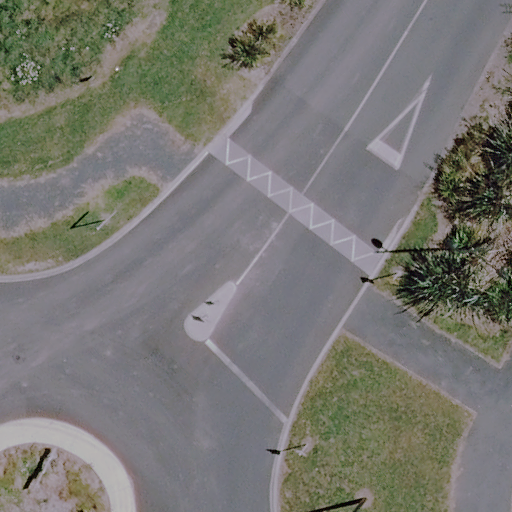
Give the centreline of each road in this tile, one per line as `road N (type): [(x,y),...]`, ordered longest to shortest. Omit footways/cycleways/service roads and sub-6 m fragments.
road 1 (tertiary): [(144,382),(304,190),(423,0)]
road 2 (tertiary): [(0,343),(56,342),(110,359),(144,382)]
road 3 (tertiary): [(144,382),(192,447),(205,511)]
